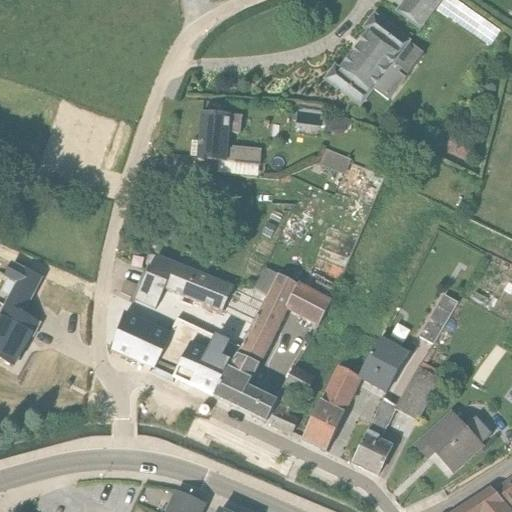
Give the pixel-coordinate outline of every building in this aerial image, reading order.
[(436,0),(406,0),(397,12),(420,30),(440,3),(436,0)] [(334,69),(325,81),(361,108),(373,92),(387,102),(404,79),(398,75),(400,71),(406,76),(422,54),(373,18),(364,30),(369,33),(339,72),(334,69)] [(198,144),(197,159),(197,162),(218,164),(258,167),(259,167),(261,151),(232,148),(231,150),(227,150),(228,134),(238,135),(239,133),(244,133),(245,120),(242,120),(243,118),(201,114),(198,144)] [(325,121),(323,133),(329,134),(350,131),(351,122),(346,119),(330,117),(329,122),(325,121)] [(197,159),(198,144),(190,143),(189,158),(197,159)] [(323,150),(318,166),(344,177),(350,161),(323,150)] [(258,167),(218,164),(216,175),(257,179),(258,167)] [(147,273),(134,301),(154,310),(163,290),(221,313),(232,288),(155,257),(147,273)] [(14,284),(0,310),(0,360),(13,368),(30,336),(32,337),(38,324),(21,315),(40,279),(10,263),(2,278),(14,284)] [(240,347),(213,400),(266,425),(276,404),(248,390),(287,313),(317,328),(331,299),(298,284),(297,286),(264,269),(252,290),(265,298),(240,347)] [(134,301),(147,273),(143,271),(135,287),(124,280),(120,293),(134,301)] [(443,296),(418,338),(432,346),(457,304),(443,296)] [(213,400),(240,347),(199,329),(197,334),(173,323),(168,332),(124,314),(123,315),(110,352),(154,372),(159,362),(178,371),(173,381),(213,400)] [(396,325),(390,337),(402,343),(408,331),(396,325)] [(359,381),(360,382),(385,396),(409,354),(379,338),(359,381)] [(417,370),(439,385),(443,378),(421,365),(417,370)] [(320,404),(343,415),(360,382),(359,381),(336,370),(320,404)] [(439,385),(417,370),(395,408),(383,400),(351,466),(377,478),(391,448),(379,442),(385,428),(386,429),(394,413),(416,424),(439,385)] [(276,404),(266,425),(290,436),(297,421),(288,416),(296,399),(303,402),(314,381),(294,371),(276,404)] [(343,415),(320,404),(302,441),(303,443),(326,454),(343,415)] [(451,415),(415,448),(427,461),(434,455),(453,475),(481,449),(479,447),(491,437),(475,419),(473,419),(463,428),(451,415)] [(494,497),(505,511),(511,511),(511,480),(507,484),(508,486),(494,497)] [(505,511),(494,497),(490,492),(458,511),(505,511)] [(167,511),(201,511),(204,506),(175,493),(167,511)]
